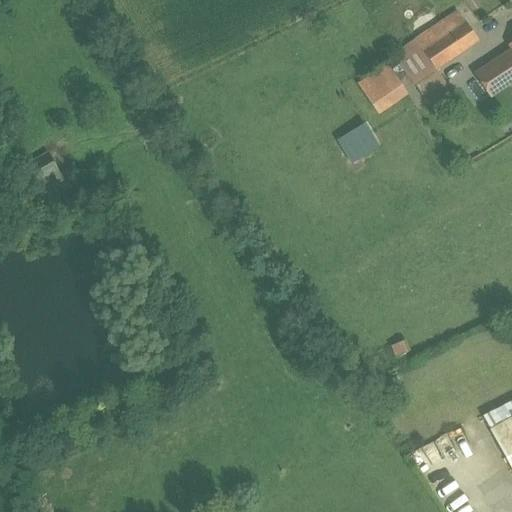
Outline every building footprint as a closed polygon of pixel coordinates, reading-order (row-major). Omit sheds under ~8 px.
[(458,11),(416,40),(436,69),(479,41),(465,20),(464,21),(458,11)] [(416,40),(394,54),(415,84),(436,69),(416,40)] [(511,51),(477,74),(490,94),(511,79),(511,51)] [(405,93),(385,64),(359,82),(379,112),(405,93)] [(379,147),(356,110),(327,128),(350,165),(379,147)] [(50,154),(28,165),(43,192),(64,180),(50,154)] [(511,415),(487,429),(502,457),(511,475),(511,415)]
